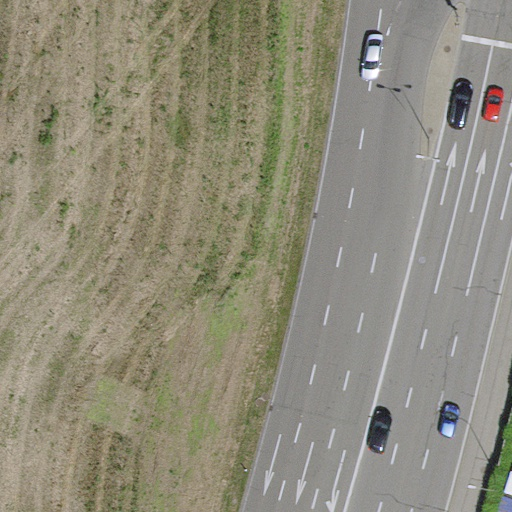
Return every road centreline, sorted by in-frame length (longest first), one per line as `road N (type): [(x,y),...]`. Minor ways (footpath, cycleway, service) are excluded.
road 1 (secondary): [(403,0),(366,222),(297,511)]
road 2 (secondary): [(435,354),(511,8)]
road 3 (motorway): [(435,354),(486,296),(511,198)]
road 4 (secondary): [(393,511),(435,354)]
